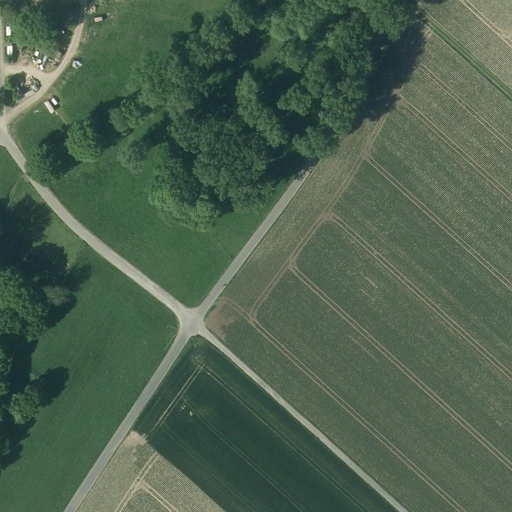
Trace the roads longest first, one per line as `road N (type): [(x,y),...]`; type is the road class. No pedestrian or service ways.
road 1 (tertiary): [(193,322),(324,139),(401,0)]
road 2 (track): [(403,511),(193,322)]
road 3 (residential): [(193,322),(57,209),(0,133)]
road 4 (tertiary): [(68,511),(193,322)]
road 5 (track): [(80,0),(63,63),(0,125)]
road 6 (track): [(404,0),(511,98)]
